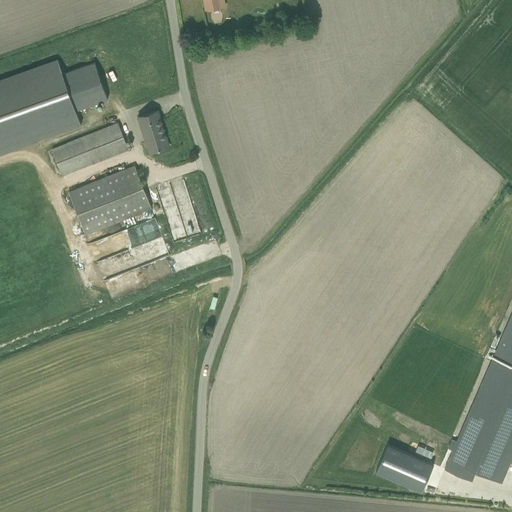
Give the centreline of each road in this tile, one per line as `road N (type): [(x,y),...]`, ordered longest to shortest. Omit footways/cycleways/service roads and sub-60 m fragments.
road 1 (unclassified): [(196,511),(203,385),(240,277),(190,112),(168,0)]
road 2 (unknown): [(207,164),(156,176),(142,160),(135,109),(187,98)]
